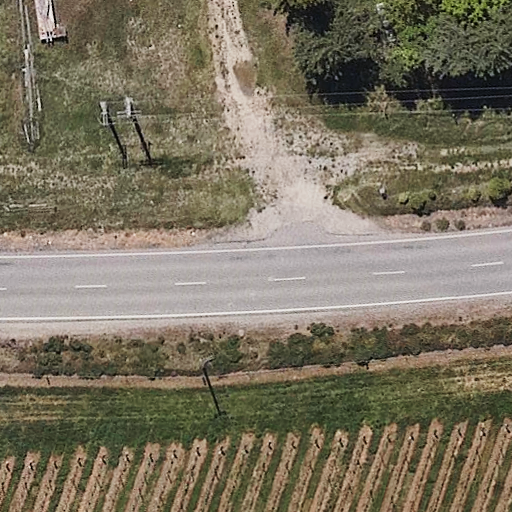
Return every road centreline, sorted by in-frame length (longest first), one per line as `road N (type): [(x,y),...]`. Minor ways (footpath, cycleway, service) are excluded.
road 1 (track): [(511,378),(203,409),(0,410)]
road 2 (tertiary): [(0,288),(511,261)]
road 3 (track): [(306,276),(234,66),(221,0)]
road 4 (track): [(276,172),(511,155)]
